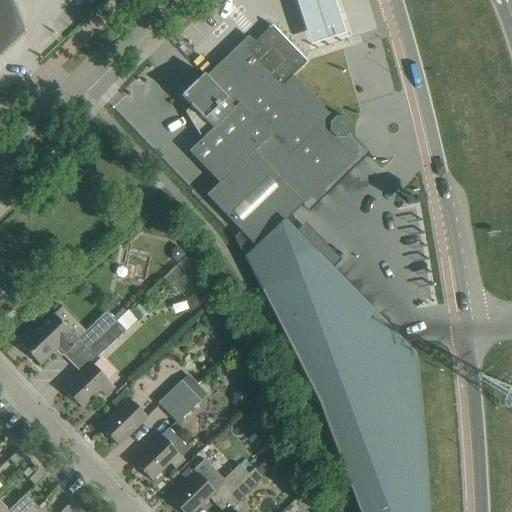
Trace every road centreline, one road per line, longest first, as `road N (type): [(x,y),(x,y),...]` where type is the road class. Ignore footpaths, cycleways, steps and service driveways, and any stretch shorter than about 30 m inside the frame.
road 1 (secondary): [(391,0),(438,170),(465,323)]
road 2 (tertiary): [(0,162),(163,0)]
road 3 (residential): [(134,511),(0,371)]
road 4 (secondary): [(465,323),(476,511)]
